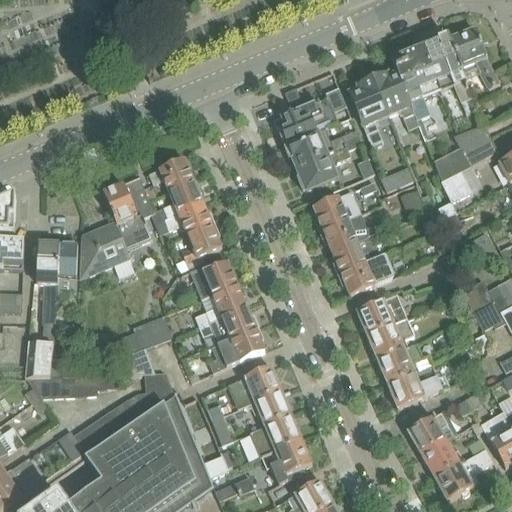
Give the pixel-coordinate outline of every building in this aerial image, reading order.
[(449,40),(463,77),(477,72),(480,78),(489,94),(499,88),(486,64),(488,63),(476,34),(462,39),(460,36),(449,41),(449,40)] [(427,49),(424,50),(441,94),(453,89),(465,117),(477,112),(466,84),(463,77),(449,40),(448,41),(447,40),(438,44),(436,46),(434,42),(425,46),(427,49)] [(393,62),(391,63),(395,74),(397,78),(418,126),(431,120),(423,101),(441,94),(424,50),(419,52),(418,49),(403,55),(402,55),(402,56),(401,56),(401,57),(400,57),(400,58),(399,59),(399,60),(399,61),(399,62),(399,63),(399,64),(395,66),(393,62)] [(389,82),(387,78),(373,84),(388,119),(401,114),(409,133),(419,129),(418,126),(397,78),(389,82)] [(360,94),(350,98),(371,149),(383,144),(375,124),(388,119),(373,84),(359,90),(360,94)] [(342,99),(334,103),(334,105),(337,112),(346,109),(342,99)] [(286,146),(287,149),(338,127),(328,103),(277,125),(275,128),(277,133),(281,134),(282,137),(281,140),(283,145),(286,146)] [(454,141),(463,157),(491,142),(484,129),(454,141)] [(287,150),(285,151),(290,163),(292,162),(296,171),(345,150),(343,144),(341,140),(330,144),(325,133),(287,149),(287,150)] [(345,150),(296,171),(300,181),(298,182),(303,194),(305,193),(306,195),(313,193),(337,183),(331,170),(351,161),(348,154),(362,148),(358,138),(343,144),(345,150)] [(470,171),(498,156),(491,142),(463,157),(470,170),(470,171)] [(463,157),(453,162),(460,175),(470,170),(463,157)] [(510,188),(511,186),(511,157),(508,159),(510,161),(499,167),(510,188)] [(149,179),(153,189),(165,184),(170,196),(197,185),(192,173),(189,174),(185,164),(149,179)] [(471,197),(460,175),(443,183),(439,185),(449,206),(437,212),(442,223),(455,216),(450,207),(471,197)] [(393,179),(381,184),(387,198),(399,193),(393,179)] [(154,216),(140,182),(104,198),(116,226),(122,242),(127,253),(151,243),(142,223),(151,219),(152,220),(155,219),(154,216)] [(202,197),(197,185),(170,196),(174,207),(154,216),(155,219),(152,220),(155,227),(203,207),(199,198),(202,197)] [(361,192),(364,200),(376,194),(373,187),(361,192)] [(419,195),(407,200),(415,222),(428,216),(421,200),(419,195)] [(352,196),(313,212),(318,223),(315,224),(320,235),(361,218),(352,196)] [(429,197),(421,200),(428,216),(436,213),(429,197)] [(0,273),(23,275),(24,250),(25,247),(0,245),(0,237),(9,238),(10,223),(15,223),(16,202),(12,203),(6,203),(6,206),(5,206),(0,206),(0,273)] [(208,218),(203,207),(155,227),(160,238),(183,229),(188,239),(215,228),(210,217),(208,218)] [(436,213),(428,216),(436,232),(445,228),(442,223),(437,212),(436,213)] [(462,230),(456,217),(444,223),(451,236),(462,230)] [(361,218),(320,235),(325,247),(328,246),(332,256),(376,238),(373,231),(367,231),(361,218)] [(127,253),(122,242),(116,226),(83,240),(82,249),(81,284),(131,262),(127,253)] [(194,255),(183,260),(185,263),(189,273),(203,267),(201,261),(222,252),(217,241),(220,240),(215,228),(188,239),(194,255)] [(440,257),(448,253),(441,236),(433,240),(440,257)] [(333,268),(338,279),(380,262),(375,249),(382,246),(378,237),(376,238),(332,256),(336,267),(333,268)] [(486,264),(499,261),(506,274),(507,274),(497,257),(486,237),(475,243),(486,264)] [(500,255),(505,253),(511,248),(511,244),(510,240),(496,247),(500,255)] [(475,243),(465,249),(474,267),(486,264),(475,243)] [(43,328),(57,329),(58,315),(60,248),(59,248),(40,247),(38,289),(44,289),(43,328)] [(78,283),(78,249),(60,248),(58,315),(57,329),(57,333),(66,333),(66,316),(68,316),(69,296),(78,296),(78,283)] [(458,253),(443,261),(449,272),(469,261),(472,267),(474,267),(465,249),(458,253)] [(511,269),(511,266),(505,253),(500,255),(497,257),(507,274),(511,269)] [(380,262),(338,279),(339,280),(343,291),(346,290),(350,301),(351,300),(392,283),(383,261),(380,262)] [(225,262),(201,272),(190,276),(202,304),(240,288),(236,276),(233,278),(228,267),(227,267),(225,262)] [(511,284),(511,282),(499,288),(511,310),(511,309),(511,284)] [(464,299),(473,317),(495,305),(489,294),(488,294),(483,284),(472,290),(472,291),(474,294),(464,299)] [(460,288),(446,287),(453,301),(464,296),(464,295),(460,288)] [(207,316),(195,321),(199,330),(247,311),(242,301),(245,299),(240,288),(213,299),(218,311),(207,316)] [(489,294),(495,305),(500,315),(511,310),(499,288),(489,294)] [(0,316),(22,317),(22,297),(1,296),(0,316)] [(407,323),(397,299),(393,301),(357,316),(367,341),(407,323)] [(495,305),(473,317),(483,335),(493,330),(495,333),(505,327),(499,316),(500,315),(495,305)] [(511,309),(511,310),(500,315),(499,316),(505,327),(511,339),(511,309)] [(247,311),(199,330),(204,341),(215,336),(220,348),(259,332),(254,320),(251,322),(247,311)] [(172,340),(163,319),(148,326),(157,348),(170,343),(171,343),(171,341),(172,340)] [(413,338),(407,323),(367,341),(377,364),(409,351),(405,342),(413,338)] [(121,342),(120,363),(145,353),(146,353),(157,348),(148,326),(133,332),(135,336),(121,342)] [(259,332),(220,348),(211,351),(216,363),(209,366),(213,377),(265,355),(261,345),(264,343),(259,332)] [(486,337),(484,338),(475,342),(483,356),(486,351),(490,345),(486,337)] [(30,346),(26,382),(35,383),(51,382),(54,356),(55,348),(30,346)] [(409,351),(377,364),(388,389),(430,371),(426,361),(421,363),(415,348),(409,351)] [(120,372),(120,379),(146,378),(155,378),(145,353),(120,363),(120,372)] [(54,356),(51,382),(62,381),(64,356),(54,356)] [(506,377),(511,373),(511,358),(500,366),(506,377)] [(238,413),(251,408),(282,395),(272,371),(236,386),(228,390),(238,413)] [(430,371),(388,389),(398,413),(442,395),(450,392),(450,391),(445,378),(435,383),(430,371)] [(119,379),(120,379),(120,372),(109,373),(108,373),(108,393),(119,392),(119,379)] [(98,380),(97,380),(98,393),(98,394),(108,393),(108,373),(102,373),(98,373),(98,380)] [(197,376),(188,379),(191,386),(200,383),(197,376)] [(146,378),(146,388),(170,387),(166,377),(155,378),(146,378)] [(508,394),(511,391),(511,378),(502,383),(508,394)] [(98,400),(98,394),(98,393),(97,380),(86,381),(87,401),(98,400)] [(62,381),(51,382),(52,403),(63,402),(63,381),(62,381)] [(63,402),(75,402),(75,381),(63,381),(63,402)] [(86,381),(75,381),(75,402),(80,401),(87,401),(86,381)] [(42,403),(52,403),(51,382),(35,383),(26,382),(34,392),(41,401),(42,403)] [(169,397),(173,394),(170,387),(146,388),(146,397),(169,397)] [(34,392),(28,396),(34,406),(41,401),(34,392)] [(265,431),(292,419),(282,395),(251,408),(256,419),(260,417),(265,431)] [(139,397),(135,400),(145,414),(169,397),(146,397),(139,397)] [(476,398),(466,403),(472,414),(482,408),(476,398)] [(184,511),(214,491),(205,469),(176,399),(87,461),(85,462),(99,483),(65,507),(59,498),(39,511),(184,511)] [(138,418),(145,414),(135,400),(128,405),(138,418)] [(41,401),(34,406),(43,418),(49,413),(42,403),(41,401)] [(461,420),(472,414),(466,403),(455,409),(461,420)] [(128,405),(121,409),(132,423),(138,418),(128,405)] [(121,409),(115,414),(125,427),(132,423),(121,409)] [(207,414),(212,424),(223,419),(219,409),(207,414)] [(0,465),(25,448),(14,431),(2,439),(0,440),(0,414),(2,414),(0,411),(0,465)] [(115,414),(106,420),(116,434),(125,427),(115,414)] [(434,421),(407,436),(421,459),(445,445),(458,438),(445,415),(434,421)] [(484,435),(505,472),(511,468),(511,430),(505,419),(503,415),(480,428),(484,435)] [(212,424),(222,449),(234,444),(223,419),(212,424)] [(262,461),(276,455),(302,444),(292,419),(265,431),(252,437),(262,461)] [(116,434),(106,420),(96,426),(107,440),(116,434)] [(96,426),(86,433),(96,447),(107,440),(96,426)] [(86,433),(75,441),(84,456),(96,447),(86,433)] [(473,460),(485,453),(479,443),(467,450),(473,460)] [(280,489),(304,475),(303,472),(312,468),(302,444),(276,455),(262,461),(267,473),(272,470),(280,489)] [(445,445),(421,459),(434,482),(462,466),(456,455),(452,457),(445,445)] [(462,466),(434,482),(447,505),(461,497),(462,499),(465,500),(469,498),(470,495),(469,493),(480,487),(474,478),(493,467),(485,453),(473,460),(462,466)] [(222,458),(223,461),(227,472),(236,468),(230,454),(222,458)] [(223,461),(205,469),(212,486),(230,478),(227,472),(223,461)] [(27,462),(5,477),(0,468),(0,511),(1,511),(27,496),(31,493),(23,480),(34,473),(27,462)] [(250,481),(234,487),(238,496),(239,500),(255,493),(250,481)] [(330,511),(335,510),(320,485),(289,504),(293,511),(330,511)]
